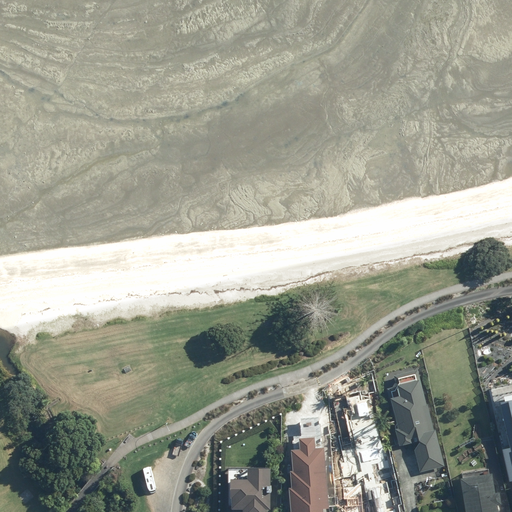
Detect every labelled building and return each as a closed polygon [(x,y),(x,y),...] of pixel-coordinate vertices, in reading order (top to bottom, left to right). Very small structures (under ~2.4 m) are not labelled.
[(435,428),(429,402),(428,402),(422,377),(421,378),(419,370),(396,375),(398,381),(394,387),(389,388),(393,403),(395,402),(401,427),(398,427),(402,443),(421,439),(422,440),(417,448),(422,471),(446,465),(437,428),(435,428)] [(511,394),(508,396),(510,401),(503,403),(511,446),(505,448),(511,479),(511,478),(511,394)] [(323,511),(323,504),(329,504),(324,445),(316,446),(315,434),(300,435),(301,446),(292,447),(294,466),(290,466),(292,484),(290,484),(291,509),(289,509),(288,511),(323,511)] [(350,458),(358,499),(388,494),(385,477),(394,475),(389,451),(350,458)] [(234,505),(233,511),(269,511),(269,507),(274,507),(273,488),(275,488),(276,482),(274,482),(274,465),(251,465),(251,467),(230,467),(230,505),(234,505)] [(463,476),(468,511),(501,511),(500,503),(503,502),(502,489),(497,490),(494,471),(492,471),(491,467),(477,470),(477,468),(465,469),(466,475),(463,476)]
